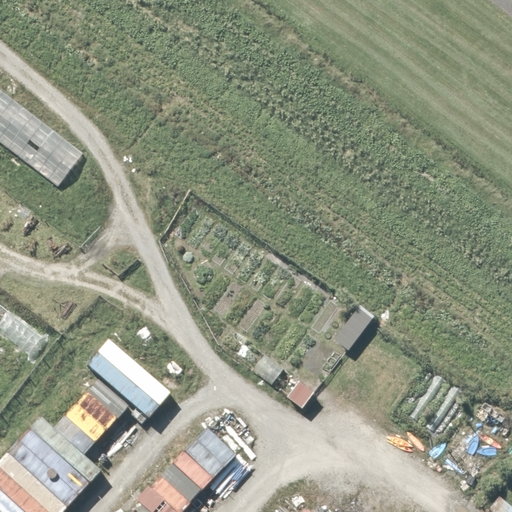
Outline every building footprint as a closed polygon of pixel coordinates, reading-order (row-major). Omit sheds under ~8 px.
[(0,142),(52,183),(80,147),(0,84),(0,142)] [(335,336),(350,347),(373,315),(358,304),(335,336)] [(218,344),(272,382),(283,366),(230,328),(218,344)] [(466,393),(427,369),(398,416),(437,440),(466,393)] [(317,388),(297,375),(284,395),(304,408),(317,388)] [(193,437),(172,461),(162,472),(192,499),(223,464),(193,437)] [(6,447),(0,454),(0,489),(26,511),(59,511),(69,502),(6,447)] [(153,511),(176,511),(189,498),(159,472),(136,497),(153,511)]
